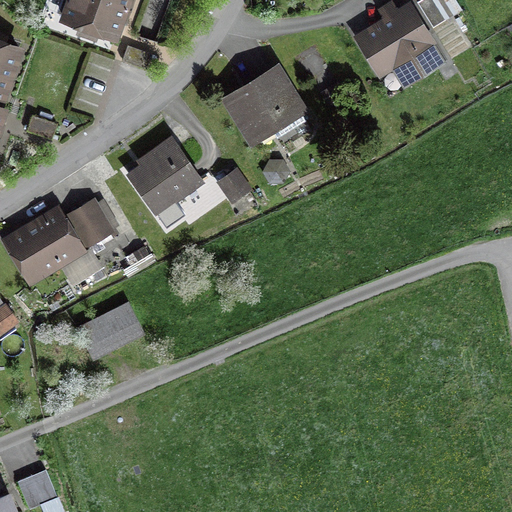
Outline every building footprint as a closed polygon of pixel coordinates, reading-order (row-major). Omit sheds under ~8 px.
[(70,0),(65,17),(81,23),(78,30),(96,37),(99,30),(115,35),(125,7),(106,0),(70,0)] [(448,0),(420,0),(417,2),(433,26),(456,12),(448,0)] [(408,9),(356,40),(377,75),(390,67),(401,85),(439,62),(408,9)] [(20,49),(3,43),(6,36),(0,33),(0,73),(9,77),(20,49)] [(152,53),(128,44),(123,59),(146,68),(152,53)] [(278,71),(223,101),(246,142),(301,112),(278,71)] [(0,103),(9,77),(0,73),(0,103)] [(336,85),(322,93),(328,102),(341,94),(336,85)] [(55,125),(30,117),(25,131),(51,139),(55,125)] [(172,148),(128,177),(151,212),(195,183),(172,148)] [(280,159),(267,161),(261,171),(266,183),(278,183),(286,171),(280,159)] [(234,171),(218,182),(232,201),(247,189),(234,171)] [(98,202),(64,222),(80,248),(114,227),(98,202)] [(25,280),(80,248),(64,222),(58,211),(3,244),(25,280)] [(0,335),(19,323),(6,303),(4,304),(0,307),(0,335)] [(127,306),(78,331),(91,357),(140,332),(127,306)] [(44,475),(15,487),(24,509),(34,506),(53,496),(44,475)] [(61,511),(53,496),(34,506),(36,511),(61,511)] [(0,511),(10,511),(4,498),(0,499),(0,511)]
